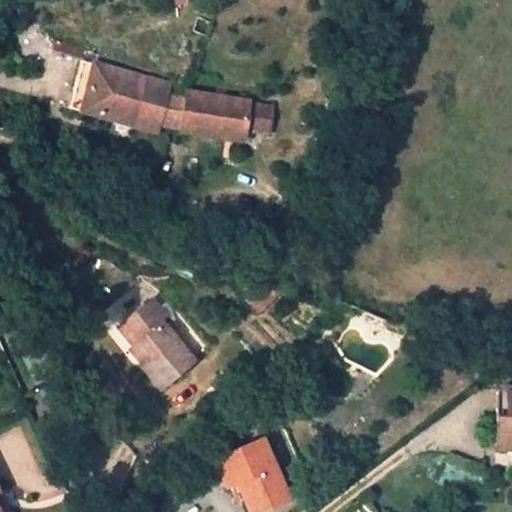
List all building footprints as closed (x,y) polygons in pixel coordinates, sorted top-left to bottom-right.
[(198,18),(192,32),(206,38),(212,24),(198,18)] [(157,126),(180,130),(185,101),(165,97),(168,86),(82,61),(68,108),(155,133),(157,126)] [(186,93),(185,101),(180,130),(180,133),(218,139),(219,130),(243,133),(243,131),(266,135),(270,110),(247,106),(248,104),(186,93)] [(258,310),(281,291),(268,276),(245,295),(258,310)] [(141,362),(140,363),(159,389),(193,361),(163,322),(170,317),(154,296),(119,322),(134,342),(147,358),(141,362)] [(129,346),(141,362),(147,358),(134,342),(129,346)] [(511,390),(499,390),(498,407),(494,407),(492,446),(511,448),(511,390)] [(262,511),(284,503),(259,439),(227,453),(238,482),(227,486),(234,502),(239,500),(243,511),(262,511)] [(227,486),(238,482),(227,453),(211,460),(222,489),(227,486)]
